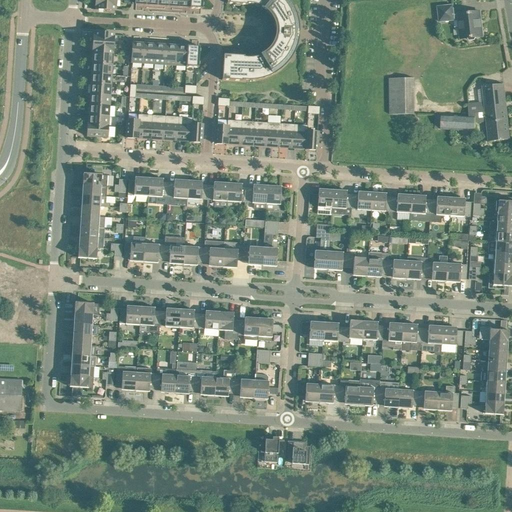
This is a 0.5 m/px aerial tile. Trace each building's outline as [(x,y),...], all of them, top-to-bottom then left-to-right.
[(115,11),(115,0),(95,0),(95,6),(96,6),(96,10),(115,11)] [(190,8),(202,9),(202,0),(190,0),(190,7),(190,8)] [(232,80),(232,76),(239,76),(244,77),(250,77),(252,77),(257,76),(262,75),(268,73),(273,71),(275,69),(279,66),(283,63),(284,61),(287,57),(289,54),(290,52),(292,49),(293,46),(294,42),(294,41),(295,36),(295,32),(295,26),(294,21),(294,19),(292,13),(289,8),(287,4),(283,0),(226,0),(227,4),(235,4),(235,2),(240,3),(240,5),(247,5),(248,4),(251,4),(255,5),(256,2),(261,4),(260,6),(264,8),(268,11),(269,9),(273,13),(271,14),(273,18),(275,23),(276,27),(276,31),(277,32),(277,34),(276,34),(276,38),(274,42),(272,46),(269,50),(271,52),(266,55),(265,53),(261,55),(256,57),(257,60),(252,60),(252,58),(247,58),(244,57),(244,56),(236,56),(236,58),(231,57),(231,55),(223,55),(222,80),(235,81),(235,80),(232,80)] [(443,5),(437,6),(439,23),(457,20),(459,39),(467,38),(469,41),(474,40),(475,37),(483,37),(480,11),(456,14),(455,15),(453,4),(443,5)] [(93,43),(113,44),(114,37),(113,37),(114,33),(95,32),(94,35),(93,35),(93,43)] [(113,52),(113,44),(93,43),(92,51),(93,51),(93,53),(112,54),(112,52),(113,52)] [(141,63),(142,44),(132,43),(131,62),(141,63)] [(152,64),(154,45),(142,44),(141,63),(152,64)] [(164,64),(165,45),(154,45),(152,64),(164,64)] [(175,65),(176,46),(165,45),(164,64),(175,65)] [(186,66),(187,47),(176,46),(175,65),(186,66)] [(199,68),(200,47),(187,46),(187,47),(186,66),(186,67),(199,68)] [(112,65),(112,54),(93,53),(92,64),(112,65)] [(111,75),(112,65),(92,64),(92,74),(111,75)] [(110,85),(111,75),(92,74),(91,84),(110,85)] [(413,78),(389,79),(390,114),(414,114),(413,78)] [(110,96),(110,85),(91,84),(90,95),(110,96)] [(436,115),(435,129),(475,131),(476,123),(487,122),(489,142),(500,141),(510,140),(504,84),(494,85),(483,86),(485,102),(469,104),(470,116),(436,115)] [(185,85),(185,93),(196,94),(197,86),(185,85)] [(109,106),(110,96),(90,95),(90,105),(109,106)] [(204,97),(193,96),(192,104),(204,105),(204,97)] [(218,98),(218,106),(229,107),(230,99),(218,98)] [(108,116),(109,106),(90,105),(89,115),(108,116)] [(307,114),(319,115),(320,107),(308,106),(307,114)] [(151,137),(152,115),(138,114),(138,120),(137,139),(138,139),(138,138),(145,138),(145,137),(151,137)] [(108,126),(108,116),(89,115),(88,125),(87,125),(108,127),(108,126)] [(164,139),(165,116),(152,115),(151,137),(156,138),(156,139),(164,139)] [(177,139),(178,117),(165,116),(164,139),(172,140),(172,139),(177,139)] [(191,142),(192,124),(192,118),(178,117),(177,139),(182,139),(182,140),(189,141),(189,142),(191,142)] [(137,139),(138,120),(127,119),(126,138),(137,139)] [(240,143),(241,121),(228,120),(227,126),(226,144),(227,145),(227,143),(235,144),(235,143),(240,143)] [(253,145),(254,122),(241,121),(240,143),(245,143),(245,145),(253,145)] [(266,145),(268,123),(254,122),(253,145),(261,146),(261,145),(266,145)] [(279,147),(281,124),(268,123),(266,145),(271,145),(271,146),(279,147)] [(191,142),(201,143),(203,124),(192,124),(191,142)] [(293,147),(294,125),(281,124),(279,147),(287,147),(287,146),(293,147)] [(87,125),(87,136),(96,137),(107,138),(107,137),(114,137),(115,127),(108,127),(87,125)] [(226,144),(227,126),(216,125),(215,144),(226,144)] [(306,150),(307,131),(308,126),(294,125),(293,147),(298,147),(298,148),(305,148),(305,150),(306,150)] [(306,150),(317,150),(318,132),(307,131),(306,150)] [(83,174),(83,185),(101,186),(107,187),(108,176),(102,175),(83,174)] [(148,196),(149,178),(135,177),(135,181),(129,180),(128,195),(148,196)] [(149,178),(148,196),(155,197),(155,204),(167,205),(168,198),(169,183),(163,182),(163,179),(149,178)] [(187,199),(189,181),(174,180),(174,183),(169,183),(168,198),(187,199)] [(202,185),(203,182),(189,181),(187,199),(207,200),(208,185),(202,185)] [(227,201),(228,183),(214,182),(214,186),(208,185),(207,200),(227,201)] [(242,187),(242,184),(228,183),(227,201),(246,203),(247,188),(242,187)] [(83,185),(82,195),(106,197),(107,187),(101,186),(83,185)] [(266,204),(267,186),(253,185),(253,188),(247,188),(246,203),(266,204)] [(267,186),(266,204),(273,204),(273,209),(280,210),(280,205),(284,205),(285,191),(281,191),(281,187),(267,186)] [(319,189),(318,208),(318,207),(331,208),(333,190),(319,189)] [(333,190),(331,208),(342,209),(342,215),(351,216),(351,209),(352,195),(347,194),(347,191),(333,190)] [(371,211),(372,192),(358,192),(358,195),(352,195),(351,209),(357,210),(371,211)] [(392,197),(386,197),(386,193),(372,192),(371,211),(385,212),(391,212),(392,197)] [(410,214),(412,195),(398,194),(397,198),(392,197),(391,212),(396,212),(396,213),(410,214)] [(81,204),(81,206),(100,207),(110,207),(110,203),(115,204),(115,198),(106,197),(82,195),(82,199),(81,204)] [(419,214),(418,221),(430,222),(431,200),(425,199),(426,196),(412,195),(410,214),(419,214)] [(451,198),(437,197),(437,200),(431,200),(430,222),(441,223),(441,216),(450,216),(451,198)] [(496,201),(496,212),(497,212),(511,212),(511,197),(499,197),(498,201),(496,201)] [(465,199),(451,198),(450,216),(464,217),(470,217),(471,202),(465,202),(465,199)] [(99,217),(100,207),(81,206),(81,216),(99,217)] [(511,223),(511,212),(497,212),(497,222),(511,223)] [(81,216),(80,226),(104,228),(105,218),(99,217),(81,216)] [(511,233),(511,223),(497,222),(496,233),(511,233)] [(79,237),(103,238),(104,228),(80,226),(79,237)] [(361,226),(361,234),(370,235),(370,226),(361,226)] [(511,244),(511,233),(496,233),(495,243),(511,244)] [(103,238),(79,237),(78,247),(97,248),(103,248),(103,238)] [(165,245),(164,260),(169,261),(169,264),(183,265),(184,247),(185,238),(165,237),(165,245)] [(315,251),(313,269),(327,270),(329,252),(328,252),(329,239),(320,238),(320,251),(315,251)] [(144,262),(145,244),(125,243),(124,258),(130,258),(130,262),(144,262)] [(511,254),(511,244),(495,243),(495,253),(511,254)] [(114,251),(114,257),(121,258),(122,245),(115,244),(115,251),(114,251)] [(164,260),(165,245),(145,244),(144,262),(158,263),(158,260),(164,260)] [(243,261),(244,247),(237,246),(237,250),(224,249),(222,268),(236,268),(237,261),(243,261)] [(97,248),(78,247),(78,258),(96,259),(97,248)] [(203,263),(204,248),(184,247),(183,265),(197,266),(197,262),(203,263)] [(262,266),(263,248),(244,247),(243,261),(248,262),(248,265),(262,266)] [(204,248),(203,263),(209,263),(208,267),(222,268),(224,249),(204,248)] [(277,249),(263,248),(262,266),(276,267),(277,249)] [(348,253),(343,253),(329,252),(327,270),(342,271),(342,268),(347,268),(348,253)] [(388,260),(388,253),(368,252),(368,258),(368,259),(367,277),(381,278),(381,274),(387,275),(388,260)] [(355,258),(355,254),(348,253),(347,268),(353,269),(353,276),(367,277),(368,259),(368,258),(355,258)] [(511,264),(511,254),(495,253),(494,264),(511,264)] [(445,282),(447,264),(447,257),(439,256),(438,263),(433,263),(427,262),(426,277),(432,278),(431,281),(445,282)] [(407,261),(406,279),(420,280),(420,277),(426,277),(427,262),(421,262),(422,258),(408,257),(407,261)] [(393,260),(388,260),(387,275),(392,275),(392,279),(406,279),(407,261),(393,260)] [(467,265),(461,265),(461,264),(447,264),(445,282),(459,283),(460,279),(466,280),(467,265)] [(511,275),(511,264),(494,264),(493,274),(511,275)] [(511,275),(493,274),(489,274),(488,288),(504,289),(504,286),(511,286),(511,275)] [(75,302),(74,313),(93,314),(98,315),(99,304),(93,304),(75,302)] [(140,325),(141,307),(127,306),(127,309),(120,309),(119,324),(140,325)] [(141,307),(140,325),(147,325),(146,332),(159,333),(159,326),(160,311),(155,311),(155,308),(141,307)] [(179,328),(180,309),(166,308),(166,312),(160,311),(159,326),(179,328)] [(200,314),(194,314),(194,310),(180,309),(179,328),(199,329),(200,314)] [(218,330),(220,312),(206,311),(205,314),(200,314),(199,329),(218,330)] [(233,320),(234,313),(220,312),(218,330),(225,331),(224,339),(238,340),(238,335),(240,321),(233,320)] [(92,325),(93,314),(74,313),(74,324),(92,325)] [(257,341),(259,318),(245,317),(244,321),(240,321),(238,335),(244,336),(244,340),(257,341)] [(271,342),(271,338),(272,338),(273,319),(259,318),(257,341),(271,342)] [(362,340),(364,321),(350,320),(349,328),(344,327),(343,342),(349,343),(349,339),(362,340)] [(383,326),(378,326),(378,322),(364,321),(362,340),(377,341),(377,340),(382,341),(383,326)] [(323,341),(324,323),(310,322),(309,340),(323,341)] [(344,327),(338,327),(338,324),(324,323),(323,341),(337,342),(343,342),(344,327)] [(383,326),(382,341),(393,342),(393,350),(401,351),(403,324),(389,323),(389,326),(383,326)] [(74,324),(73,334),(91,335),(98,336),(98,325),(92,325),(74,324)] [(423,329),(417,328),(417,325),(403,324),(401,351),(410,351),(410,343),(416,343),(422,343),(423,329)] [(441,345),(443,326),(429,325),(428,329),(423,329),(422,343),(421,351),(434,352),(435,344),(441,345)] [(463,331),(456,331),(457,327),(443,326),(441,345),(455,346),(462,346),(463,331)] [(508,342),(508,331),(490,329),(490,327),(482,327),(481,340),(489,340),(508,342)] [(471,337),(472,338),(472,332),(465,331),(464,344),(471,345),(471,337)] [(91,346),(91,335),(73,334),(72,344),(91,346)] [(507,352),(508,342),(489,340),(488,351),(507,352)] [(95,356),(95,346),(91,346),(72,344),(72,355),(90,356),(95,356)] [(506,362),(507,352),(488,351),(488,361),(506,362)] [(90,356),(72,355),(71,365),(89,366),(90,356)] [(381,364),(381,356),(369,355),(368,363),(381,364)] [(506,362),(488,361),(487,372),(487,371),(506,373),(506,362)] [(71,365),(70,376),(93,377),(94,367),(89,366),(71,365)] [(121,390),(136,391),(137,368),(116,366),(115,386),(121,387),(121,390)] [(151,369),(137,368),(136,391),(149,392),(150,388),(155,389),(156,374),(151,374),(151,369)] [(161,393),(175,394),(176,370),(157,368),(156,374),(155,389),(161,389),(161,393)] [(176,370),(175,394),(189,395),(189,391),(195,391),(196,371),(176,370)] [(234,394),(235,379),(235,371),(224,370),(223,378),(215,378),(214,396),(228,397),(228,394),(234,394)] [(196,371),(195,391),(200,392),(200,395),(214,396),(215,378),(216,372),(196,371)] [(487,372),(481,371),(480,382),(486,382),(487,382),(505,383),(506,373),(487,371),(487,372)] [(107,380),(106,380),(106,386),(113,386),(114,373),(107,373),(107,380)] [(267,375),(255,374),(255,380),(255,381),(253,399),(267,400),(268,394),(278,395),(278,388),(268,388),(269,381),(268,381),(268,377),(267,375)] [(70,376),(70,387),(72,387),(71,396),(82,397),(82,388),(87,388),(87,392),(92,392),(93,377),(70,376)] [(0,379),(0,410),(21,411),(22,381),(0,379)] [(241,380),(235,379),(234,394),(240,394),(239,398),(253,399),(255,381),(255,380),(241,379),(241,380)] [(358,406),(360,380),(359,379),(359,381),(340,380),(340,386),(339,401),(344,401),(344,405),(358,406)] [(378,403),(379,389),(380,382),(380,381),(360,380),(358,406),(372,406),(373,403),(378,403)] [(380,382),(379,389),(378,403),(384,404),(384,407),(398,408),(399,390),(400,383),(380,382)] [(505,383),(487,382),(486,382),(486,392),(504,394),(505,383)] [(319,403),(320,384),(306,384),(305,402),(319,403)] [(340,386),(334,386),(334,385),(320,384),(319,403),(333,404),(333,400),(339,401),(340,386)] [(437,410),(437,411),(451,412),(451,408),(458,409),(458,396),(459,394),(454,393),(455,387),(446,386),(445,393),(438,392),(437,410)] [(418,406),(419,391),(413,391),(413,390),(399,390),(398,408),(412,409),(412,406),(418,406)] [(424,391),(424,392),(419,391),(418,406),(423,406),(423,410),(437,411),(438,392),(424,391)] [(504,404),(504,394),(486,392),(485,403),(504,404)] [(503,415),(504,404),(485,403),(484,414),(503,415)] [(25,421),(15,421),(14,428),(25,429),(25,421)] [(279,438),(272,437),(265,437),(265,443),(261,443),(260,453),(264,453),(264,462),(277,463),(279,438)] [(309,465),(310,447),(306,446),(306,442),(293,441),(293,443),(288,443),(287,454),(292,455),(292,464),(309,465)]
